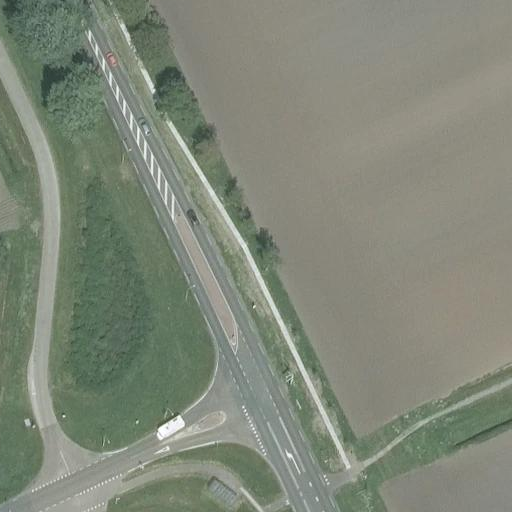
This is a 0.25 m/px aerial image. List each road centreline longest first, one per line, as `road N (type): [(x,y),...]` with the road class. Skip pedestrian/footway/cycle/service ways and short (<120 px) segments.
road 1 (unclassified): [(74,484),(36,389),(49,214),(41,158),(0,61)]
road 2 (primary): [(247,386),(69,0)]
